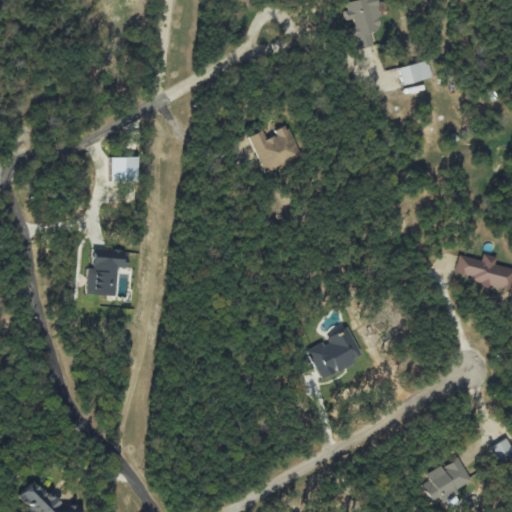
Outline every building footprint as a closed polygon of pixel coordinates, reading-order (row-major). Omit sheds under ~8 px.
[(374,47),(371,31),(384,28),(378,0),(365,0),(346,4),(350,22),(353,21),(359,50),(374,47)] [(404,87),(433,79),(429,61),(399,69),(404,87)] [(249,139),(268,175),(304,156),(288,126),(275,133),(277,136),(268,141),(263,132),(249,139)] [(111,159),(112,184),(139,183),(138,159),(111,159)] [(460,256),(455,277),(491,285),(491,287),(511,291),(511,269),(495,266),(497,258),(484,255),(482,261),(460,256)] [(314,352),(328,380),(345,371),(346,373),(363,364),(360,359),(368,355),(354,328),(331,341),(332,343),(314,352)] [(492,448),(500,464),(511,457),(511,446),(509,440),(492,448)] [(427,476),(430,482),(423,486),(434,505),(473,484),(459,458),(427,476)] [(82,511),(82,506),(59,507),(58,493),(41,494),(41,490),(24,491),(25,505),(31,505),(31,511),(82,511)]
